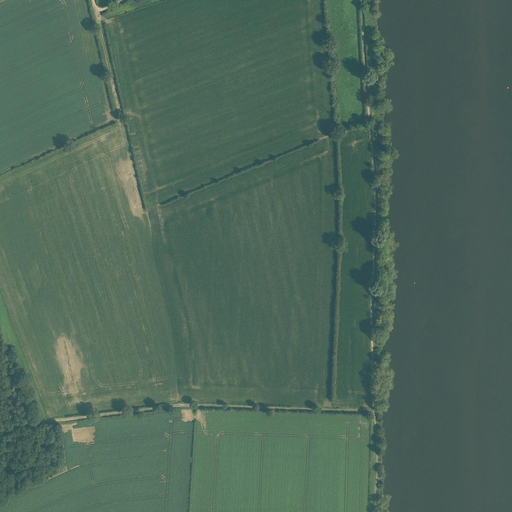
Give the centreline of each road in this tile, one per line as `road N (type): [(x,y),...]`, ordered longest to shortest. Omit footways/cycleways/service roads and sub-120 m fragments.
road 1 (track): [(374,511),(376,198),(361,0)]
road 2 (track): [(374,410),(171,406),(0,431)]
